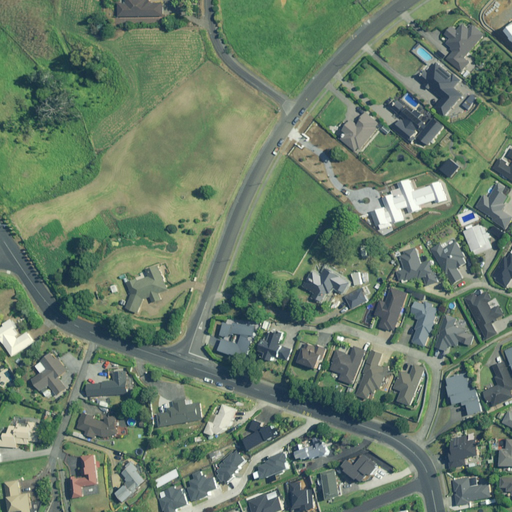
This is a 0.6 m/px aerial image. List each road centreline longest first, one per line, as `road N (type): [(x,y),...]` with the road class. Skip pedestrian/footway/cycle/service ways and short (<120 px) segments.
road 1 (residential): [(184,365),(268,153),(326,73),(408,0)]
road 2 (tertiary): [(429,482),(415,453),(393,438),(184,365)]
road 3 (tertiary): [(184,365),(66,320),(0,235)]
